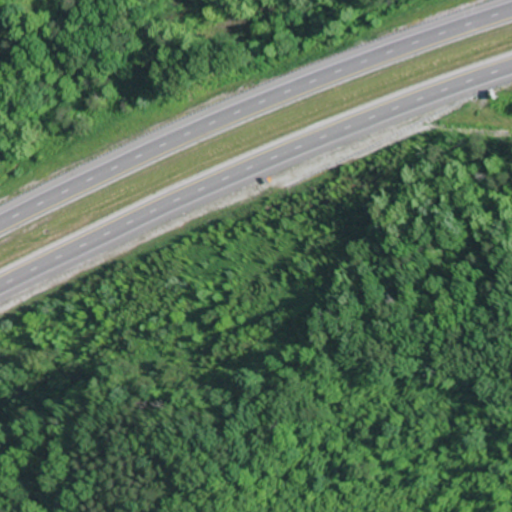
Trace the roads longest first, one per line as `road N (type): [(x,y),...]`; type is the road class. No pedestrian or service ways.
road 1 (motorway): [(0,291),(259,169),(511,72)]
road 2 (motorway): [(511,7),(218,119),(0,222)]
